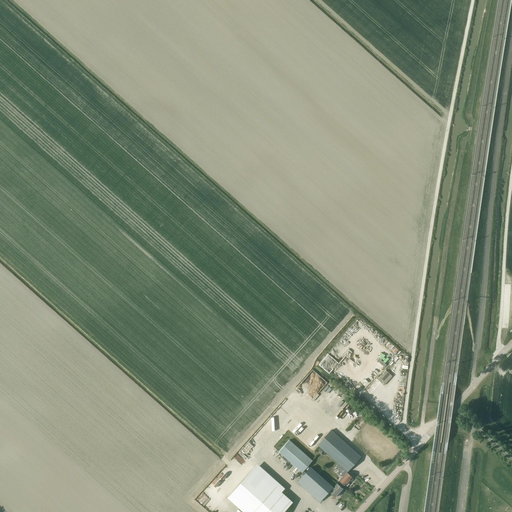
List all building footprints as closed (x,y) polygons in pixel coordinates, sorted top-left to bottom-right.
[(384,384),(393,375),(386,369),(378,378),(384,384)] [(370,373),(361,382),(366,387),(374,378),(370,373)] [(348,403),(345,408),(342,406),(333,418),(340,423),(352,406),(348,403)] [(332,430),(318,445),(346,470),(340,476),(343,478),(342,478),(340,478),(339,479),(340,481),(346,486),(353,478),(348,472),(362,457),(332,430)] [(302,472),(312,461),(289,440),(278,452),(302,472)] [(311,467),(297,482),(320,502),(329,492),(335,497),(343,489),(337,484),(334,488),(311,467)] [(255,468),(228,499),(243,511),(284,511),(293,502),(255,468)]
